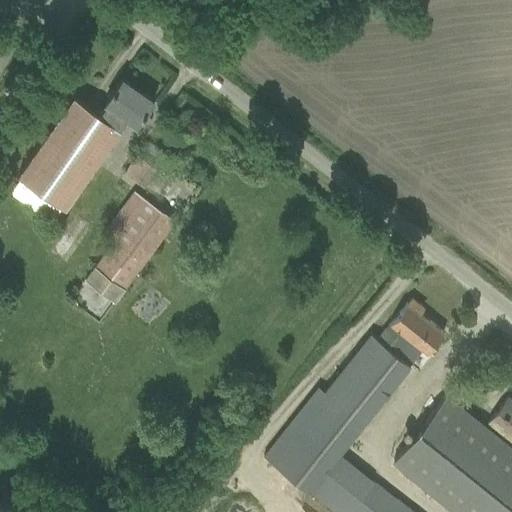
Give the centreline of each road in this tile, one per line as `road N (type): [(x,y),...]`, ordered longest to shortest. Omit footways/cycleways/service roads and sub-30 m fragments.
road 1 (unclassified): [(511,313),(113,6),(87,0)]
road 2 (unclassified): [(0,111),(67,0)]
